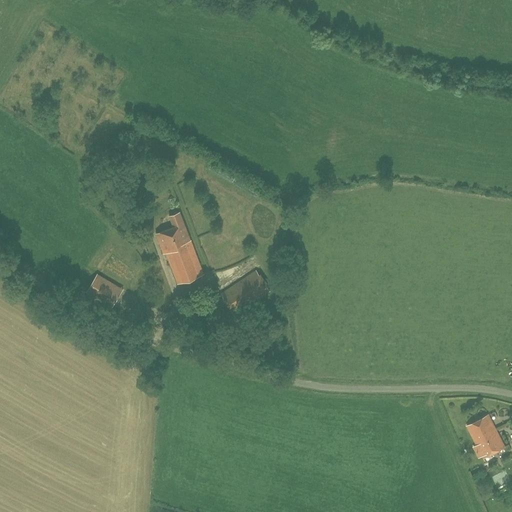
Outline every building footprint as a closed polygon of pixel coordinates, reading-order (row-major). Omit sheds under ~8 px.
[(120,211),(130,217),(137,205),(128,199),(120,211)] [(204,274),(180,211),(170,215),(174,225),(156,234),(164,253),(167,252),(179,284),(204,274)] [(256,270),(221,293),(235,314),(270,291),(256,270)] [(83,290),(110,305),(120,287),(93,272),(83,290)] [(479,458),(483,456),(484,458),(505,447),(488,415),(467,425),(477,445),(473,447),(479,458)]
